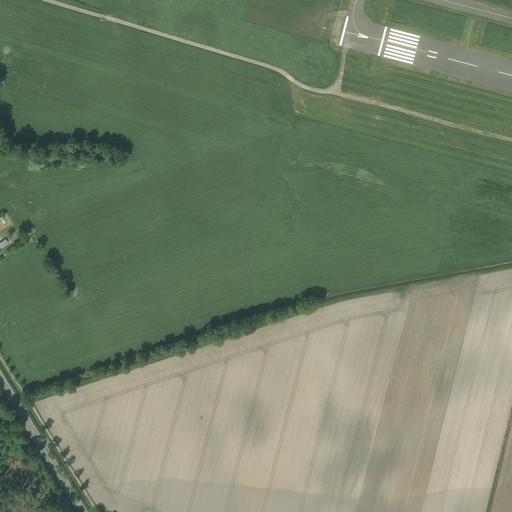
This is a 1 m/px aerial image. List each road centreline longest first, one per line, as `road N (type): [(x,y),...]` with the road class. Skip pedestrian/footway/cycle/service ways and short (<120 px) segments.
road 1 (track): [(47,0),(274,66)]
road 2 (primary): [(84,511),(0,374)]
